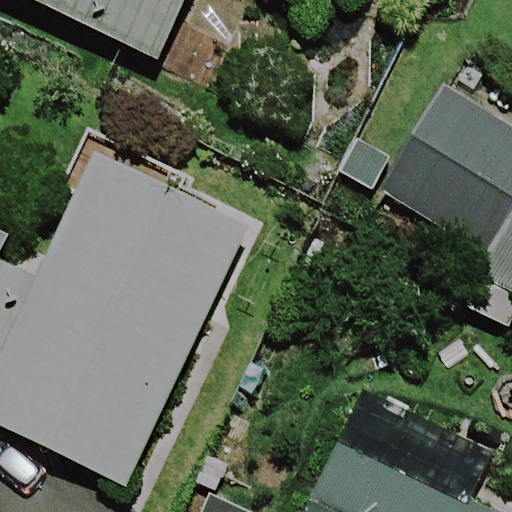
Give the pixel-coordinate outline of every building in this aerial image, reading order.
[(4,0),(157,71),(190,0),(4,0)] [(278,157),(314,81),(251,51),(215,127),(278,157)] [(511,148),(446,112),(383,222),(511,294),(511,148)] [(11,255),(0,277),(0,445),(119,503),(248,238),(97,165),(45,272),(11,255)] [(0,277),(11,255),(0,249),(0,277)] [(457,511),(340,458),(314,511),(457,511)]
